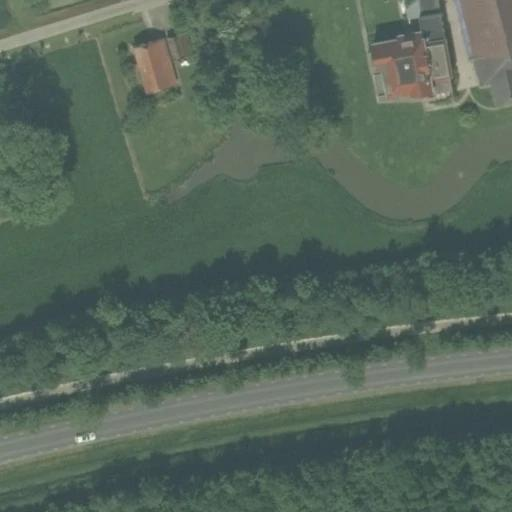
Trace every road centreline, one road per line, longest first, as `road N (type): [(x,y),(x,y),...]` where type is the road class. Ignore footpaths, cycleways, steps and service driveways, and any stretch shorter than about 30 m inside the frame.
road 1 (primary): [(0,450),(229,401),(511,360)]
road 2 (residential): [(0,46),(153,0)]
